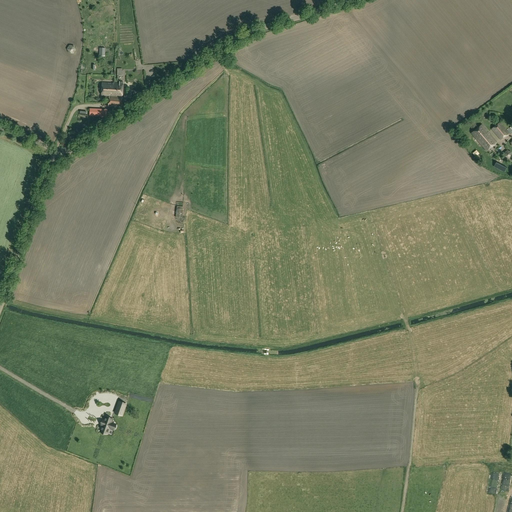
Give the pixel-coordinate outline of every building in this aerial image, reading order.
[(119,84),(110,83),(109,96),(109,106),(122,107),(123,82),(119,82),(119,84)] [(109,96),(110,83),(102,83),(102,96),(109,96)] [(492,129),(501,140),(508,134),(499,123),(492,129)] [(472,133),(486,151),(497,143),(482,125),(472,133)] [(506,168),(500,161),(499,162),(497,160),(494,163),(502,172),(506,168)] [(122,415),(126,404),(119,402),(115,413),(122,415)] [(111,423),(113,419),(105,417),(104,421),(103,420),(101,425),(103,425),(101,429),(100,431),(107,434),(108,432),(110,428),(114,429),(115,424),(111,423)] [(129,422),(122,431),(128,435),(135,427),(129,422)]
